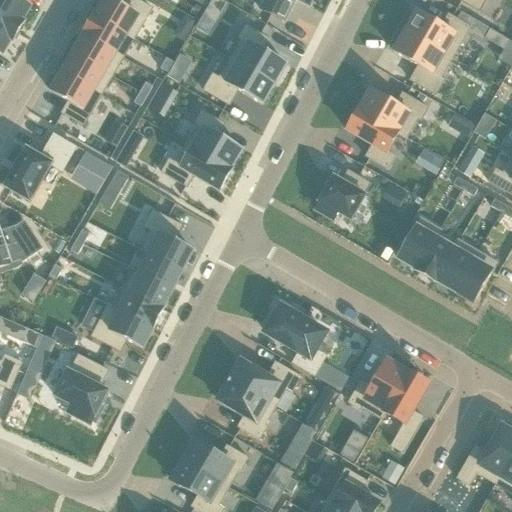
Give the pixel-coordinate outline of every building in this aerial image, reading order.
[(0,0),(0,21),(20,33),(26,22),(23,21),(32,7),(20,0),(0,0)] [(106,0),(96,17),(96,18),(135,41),(153,10),(135,0),(129,0),(124,8),(110,0),(106,0)] [(216,0),(213,0),(209,8),(220,15),(225,5),(216,0)] [(267,0),(262,11),(288,23),(299,1),(310,7),(313,0),(267,0)] [(458,0),(480,13),(487,0),(458,0)] [(419,13),(407,33),(452,60),(471,29),(449,16),(443,27),(419,13)] [(95,16),(83,37),(84,38),(85,37),(124,59),(135,41),(96,18),(96,17),(95,16)] [(184,29),(191,32),(196,22),(186,16),(182,23),(184,29)] [(0,53),(4,56),(12,41),(14,42),(20,33),(0,21),(0,53)] [(242,41),(231,60),(275,86),(287,66),(262,51),(268,40),(247,27),(239,40),(242,41)] [(511,41),(492,30),(486,40),(505,51),(499,61),(511,67),(511,41)] [(407,33),(395,54),(419,68),(411,82),(436,97),(445,81),(441,79),(452,60),(407,33)] [(84,38),(74,55),(113,78),(124,59),(85,37),(84,38)] [(74,55),(63,74),(102,97),(113,78),(74,55)] [(180,56),(168,77),(179,84),(192,62),(180,56)] [(167,59),(161,70),(168,74),(174,64),(167,59)] [(214,76),(204,92),(230,106),(238,92),(263,106),(275,86),(231,60),(220,80),(214,76)] [(63,74),(52,94),(69,104),(63,115),(84,127),(102,97),(63,74)] [(146,84),(140,94),(148,98),(154,88),(146,84)] [(162,87),(157,96),(170,104),(175,94),(162,87)] [(361,111),(361,112),(399,135),(406,140),(418,120),(421,122),(428,110),(403,95),(397,106),(373,92),(361,111)] [(140,94),(134,104),(142,108),(148,98),(140,94)] [(360,111),(348,132),(373,147),(367,158),(388,171),(396,158),(388,153),(399,135),(361,112),(361,111),(360,111)] [(198,127),(187,146),(231,171),(232,170),(243,151),(218,137),(224,126),(203,113),(195,125),(198,127)] [(486,115),(475,133),(486,140),(497,121),(486,115)] [(455,116),(449,127),(455,130),(461,120),(455,116)] [(119,123),(113,133),(123,139),(129,128),(119,123)] [(6,187),(5,188),(6,189),(30,203),(31,204),(32,202),(52,167),(63,173),(76,149),(55,137),(42,159),(28,151),(29,151),(27,150),(26,151),(26,152),(19,165),(18,165),(13,174),(6,187)] [(170,161),(163,174),(188,188),(195,176),(221,192),(233,170),(232,170),(231,171),(187,146),(176,165),(170,161)] [(123,151),(116,163),(127,169),(134,157),(123,151)] [(79,166),(106,181),(113,169),(87,154),(79,166)] [(497,171),(490,183),(511,196),(511,160),(503,175),(497,171)] [(465,162),(459,172),(472,180),(478,170),(465,162)] [(119,173),(113,183),(123,189),(129,179),(119,173)] [(334,179),(315,211),(334,222),(339,214),(351,221),(365,197),(364,197),(371,185),(349,173),(342,184),(334,179)] [(458,179),(454,186),(464,192),(468,185),(458,179)] [(390,184),(383,195),(399,205),(405,193),(390,184)] [(468,185),(464,192),(474,198),(478,191),(468,185)] [(495,201),(491,207),(501,213),(506,206),(495,201)] [(511,210),(506,206),(501,213),(511,219),(511,218),(511,210)] [(0,250),(11,248),(12,250),(33,239),(15,212),(0,219),(0,250)] [(152,232),(142,252),(150,256),(151,255),(183,272),(193,251),(175,242),(183,227),(153,212),(145,229),(152,232)] [(421,220),(398,260),(417,271),(418,271),(436,240),(437,240),(442,232),(421,220)] [(83,232),(77,242),(84,246),(90,236),(83,232)] [(417,271),(416,272),(437,284),(438,283),(437,282),(455,251),(454,250),(437,240),(436,240),(418,271),(417,271)] [(77,242),(71,252),(78,256),(84,246),(77,242)] [(455,251),(437,282),(438,283),(455,293),(478,253),(459,242),(454,250),(455,251)] [(478,253),(455,293),(475,304),(498,264),(478,253)] [(141,274),(141,275),(173,291),(183,272),(151,255),(150,256),(141,274)] [(56,266),(50,277),(57,281),(63,270),(56,266)] [(133,270),(123,290),(163,310),(164,309),(173,291),(141,275),(141,274),(133,270)] [(114,308),(113,309),(153,329),(153,330),(154,331),(165,310),(164,309),(163,310),(123,290),(114,308)] [(109,306),(93,338),(121,353),(127,341),(143,350),(153,330),(153,329),(113,309),(114,308),(109,306)] [(281,308),(266,334),(300,354),(293,365),(315,377),(327,358),(316,352),(326,334),(281,308)] [(23,342),(38,349),(43,337),(42,337),(28,330),(23,342)] [(68,333),(63,345),(74,350),(79,338),(68,333)] [(38,349),(28,371),(42,377),(56,343),(43,337),(38,349)] [(0,386),(11,391),(23,364),(6,357),(3,364),(0,362),(0,386)] [(69,373),(56,398),(73,406),(68,415),(91,426),(93,423),(96,424),(104,410),(100,408),(108,393),(100,389),(109,372),(79,357),(71,374),(69,373)] [(231,381),(230,382),(276,409),(287,391),(292,394),(301,379),(276,364),(268,378),(242,363),(232,381),(231,381)] [(362,383),(349,405),(361,412),(362,409),(383,421),(387,414),(386,414),(408,375),(407,375),(388,364),(373,389),(362,383)] [(408,375),(386,414),(387,414),(405,425),(392,448),(404,455),(425,419),(414,413),(429,386),(408,374),(407,375),(408,375)] [(230,385),(219,403),(245,417),(239,428),(260,441),(268,429),(265,428),(276,409),(230,382),(229,384),(230,385)] [(329,389),(320,403),(332,410),(341,396),(329,389)] [(476,448),(458,480),(471,488),(479,476),(496,486),(511,458),(511,434),(502,429),(499,434),(487,454),(476,448)] [(185,461),(184,463),(230,489),(240,471),(242,472),(249,460),(228,447),(221,458),(196,443),(185,461)] [(361,453),(348,445),(342,455),(355,463),(361,453)] [(288,453),(282,463),(296,472),(302,462),(288,453)] [(511,458),(496,486),(511,494),(511,458)] [(392,461),(383,478),(396,486),(406,469),(392,461)] [(183,465),(173,482),(198,497),(192,508),(198,511),(223,511),(224,511),(219,508),(230,489),(184,463),(183,464),(183,465)] [(346,470),(328,501),(346,511),(375,511),(380,505),(361,494),(368,483),(346,470)] [(292,480),(285,490),(292,494),(299,484),(292,480)] [(346,511),(328,501),(321,511),(346,511)]
